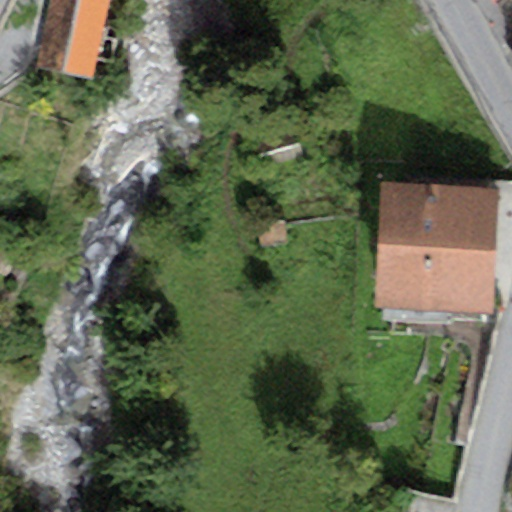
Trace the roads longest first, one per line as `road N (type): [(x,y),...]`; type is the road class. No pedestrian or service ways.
road 1 (residential): [(511,366),(481,511)]
road 2 (secondary): [(446,0),(511,115)]
